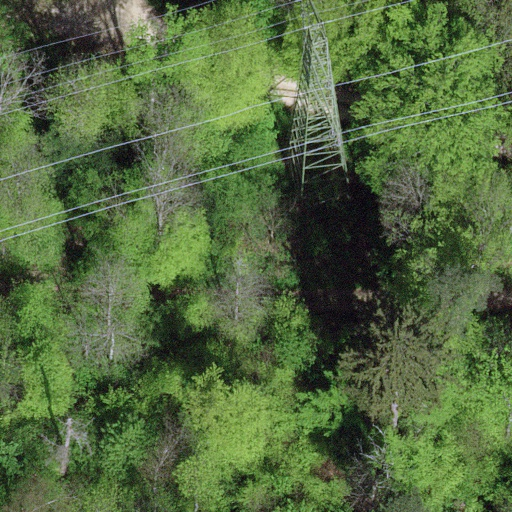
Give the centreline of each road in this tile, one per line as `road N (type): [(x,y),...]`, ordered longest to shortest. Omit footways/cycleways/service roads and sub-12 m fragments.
road 1 (track): [(435,294),(308,350),(0,439)]
road 2 (track): [(0,298),(435,294)]
road 3 (track): [(106,0),(175,51),(511,145)]
